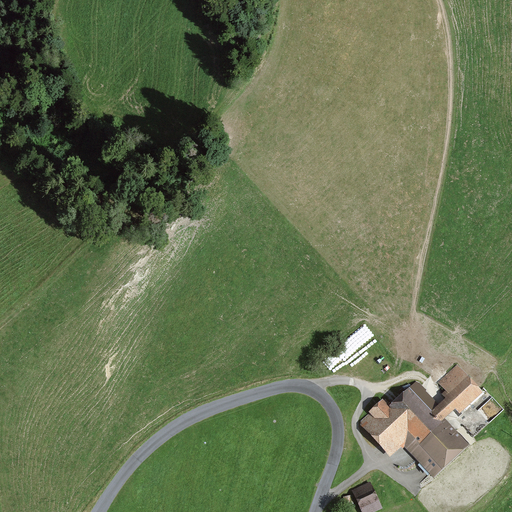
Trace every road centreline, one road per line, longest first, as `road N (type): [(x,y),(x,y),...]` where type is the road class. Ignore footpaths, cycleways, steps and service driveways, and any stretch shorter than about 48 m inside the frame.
road 1 (track): [(276,0),(266,43),(220,107),(96,250),(0,323)]
road 2 (tertiary): [(315,511),(337,424),(326,400),(294,385),(230,401),(168,430),(133,461),(97,511)]
road 3 (track): [(408,375),(411,315),(449,117),(439,0)]
